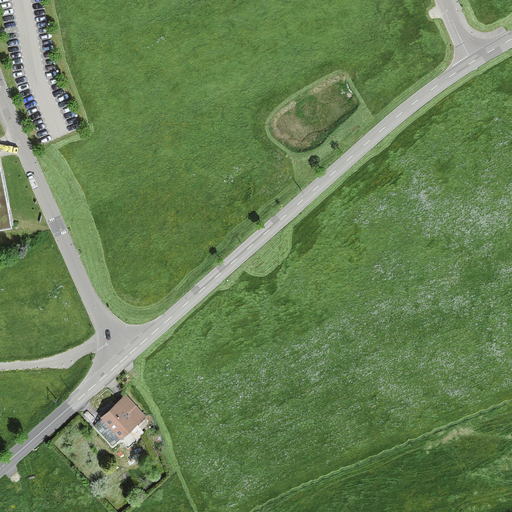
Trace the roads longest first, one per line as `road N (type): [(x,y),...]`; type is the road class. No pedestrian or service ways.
road 1 (secondary): [(119,362),(373,137),(474,61)]
road 2 (residential): [(119,362),(0,92)]
road 3 (secondary): [(0,468),(119,362)]
